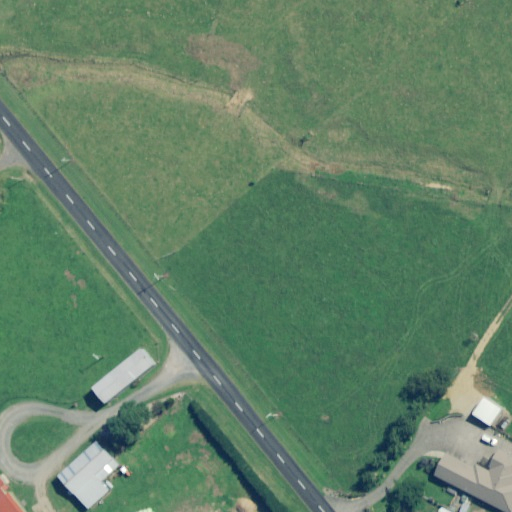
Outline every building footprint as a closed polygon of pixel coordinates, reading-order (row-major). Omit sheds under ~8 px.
[(156,365),(143,350),(96,389),(108,404),(156,365)] [(504,410),(487,398),(475,415),(492,427),(504,410)] [(120,466),(99,442),(61,477),(90,510),(111,491),(102,482),(120,466)] [(511,511),(511,455),(500,450),(490,471),(478,465),(476,469),(448,455),(437,477),(507,511),(511,511)] [(0,511),(25,511),(10,491),(13,489),(2,475),(0,476),(0,511)]
